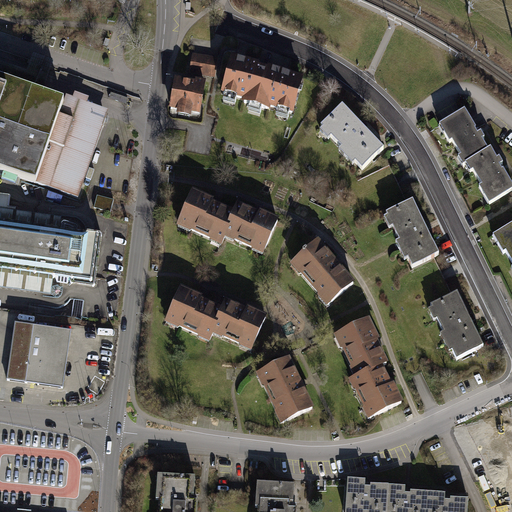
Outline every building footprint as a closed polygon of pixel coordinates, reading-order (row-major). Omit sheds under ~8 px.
[(0,62),(0,81),(41,96),(53,61),(33,54),(26,72),(0,62)] [(217,59),(193,55),(189,74),(214,78),(217,59)] [(302,81),(234,61),(224,94),(292,113),(302,81)] [(41,96),(0,81),(0,172),(76,199),(107,113),(87,106),(89,101),(74,95),(72,100),(65,98),(63,104),(41,96)] [(193,116),(201,117),(207,83),(197,81),(196,85),(176,82),(171,112),(179,113),(178,118),(193,121),(193,116)] [(363,170),(385,151),(342,106),(322,127),(324,129),(320,132),(328,140),(331,137),(342,149),(339,152),(353,166),(356,163),(363,170)] [(439,127),(449,143),(452,142),(461,157),(458,159),(463,167),(466,165),(471,173),(473,172),(482,187),(479,188),(489,205),(511,191),(511,186),(503,171),(502,172),(501,170),(499,167),(502,165),(499,159),(497,160),(490,150),(487,151),(481,141),(483,139),(480,134),(477,136),(476,134),(474,131),(475,130),(464,112),(439,127)] [(215,197),(192,187),(176,224),(191,230),(191,229),(210,237),(209,239),(221,244),(225,236),(232,220),(229,219),(223,217),(228,205),(214,199),(215,197)] [(98,197),(95,209),(111,213),(112,206),(114,201),(98,197)] [(237,199),(229,219),(232,220),(225,236),(234,240),(235,238),(252,245),(251,247),(263,252),(280,215),(260,207),(253,222),(251,221),(257,208),(237,199)] [(437,256),(411,203),(386,215),(388,218),(384,220),(389,230),(392,228),(398,242),(395,244),(404,262),(408,260),(412,269),(437,256)] [(0,268),(95,281),(102,233),(0,219),(0,268)] [(511,225),(492,237),(503,255),(505,253),(511,264),(511,269),(511,270),(511,225)] [(317,242),(289,266),(325,309),(354,285),(335,263),(317,242)] [(202,295),(180,285),(163,322),(209,343),(218,322),(215,321),(221,307),(203,299),(201,298),(202,295)] [(484,347),(457,294),(431,307),(432,309),(428,311),(434,322),(437,321),(443,333),(440,335),(449,353),(452,351),(457,361),(484,347)] [(221,307),(215,321),(218,322),(213,334),(251,350),(267,315),(247,306),(246,308),(243,307),(225,299),(221,307)] [(369,319),(332,337),(353,380),(369,372),(370,374),(382,368),(388,366),(378,347),(377,344),(380,343),(369,319)] [(69,332),(14,324),(6,382),(61,389),(69,332)] [(291,358),(257,374),(282,425),(316,409),(303,382),(291,358)] [(353,380),(347,382),(367,422),(402,405),(392,386),(391,387),(389,383),(382,368),(370,374),(369,372),(353,380)] [(193,478),(155,476),(153,503),(158,503),(157,511),(195,511),(196,502),(189,502),(189,500),(189,498),(192,498),(193,478)] [(385,511),(388,488),(368,487),(367,489),(366,489),(364,489),(364,482),(347,481),(344,511),(385,511)] [(293,486),(255,484),(253,511),(258,511),(257,511),(295,511),(296,510),(289,509),(289,507),(289,506),(291,506),(293,486)] [(427,511),(429,495),(409,494),(409,497),(407,497),(405,496),(405,489),(388,488),(385,511),(427,511)] [(468,511),(470,503),(450,502),(450,504),(448,504),(446,504),(446,497),(429,495),(427,511),(468,511)]
